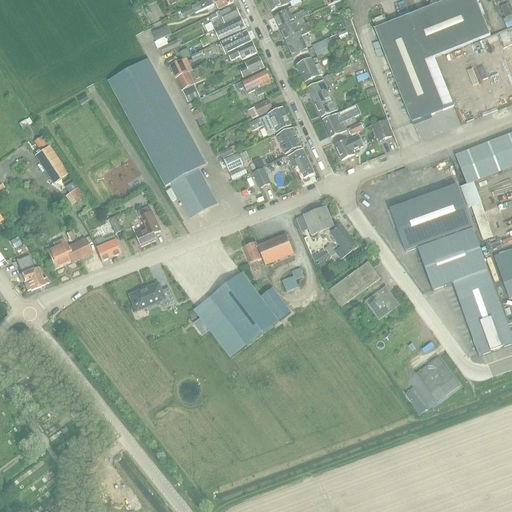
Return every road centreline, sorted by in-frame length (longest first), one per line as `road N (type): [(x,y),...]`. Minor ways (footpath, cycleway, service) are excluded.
road 1 (residential): [(333,188),(459,364),(474,373),(511,360)]
road 2 (residential): [(185,511),(22,312)]
road 3 (residential): [(333,188),(249,0)]
road 4 (unclassified): [(511,116),(333,188)]
road 5 (residential): [(188,243),(93,90)]
road 6 (residential): [(22,312),(188,243)]
road 7 (residential): [(188,243),(333,188)]
